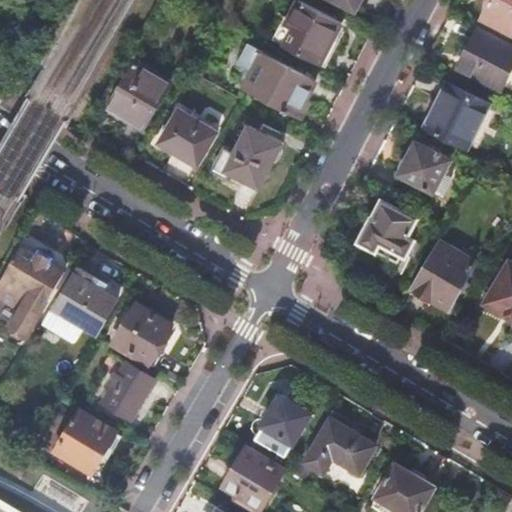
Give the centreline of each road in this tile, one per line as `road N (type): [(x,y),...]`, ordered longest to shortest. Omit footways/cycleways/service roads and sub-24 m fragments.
road 1 (residential): [(416,0),(264,288)]
road 2 (residential): [(264,288),(0,116)]
road 3 (residential): [(511,436),(264,288)]
road 4 (residential): [(142,511),(264,288)]
